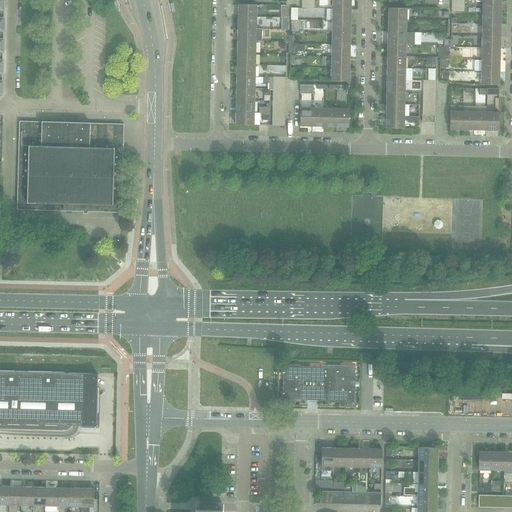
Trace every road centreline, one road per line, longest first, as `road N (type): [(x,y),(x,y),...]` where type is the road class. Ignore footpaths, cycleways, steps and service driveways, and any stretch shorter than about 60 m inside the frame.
road 1 (secondary): [(159,330),(511,338)]
road 2 (secondary): [(445,307),(162,304)]
road 3 (residential): [(112,222),(10,216),(9,106)]
road 4 (residential): [(458,425),(300,423)]
road 5 (residential): [(365,148),(366,0)]
road 6 (residential): [(219,144),(365,148)]
road 7 (residential): [(365,148),(511,151)]
road 8 (residential): [(9,106),(154,105)]
road 9 (residential): [(219,144),(220,0)]
road 10 (secondary): [(0,325),(140,329)]
road 11 (secondary): [(139,303),(0,300)]
